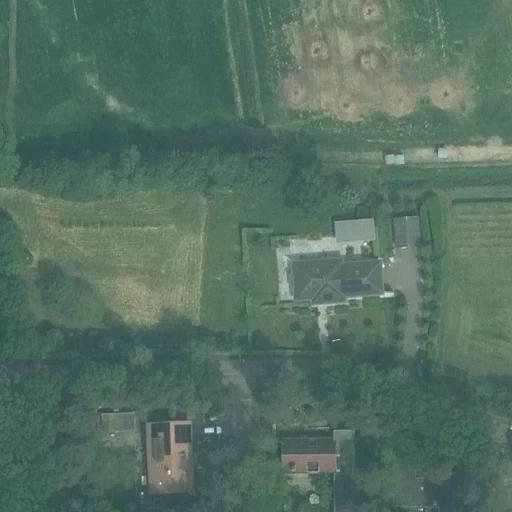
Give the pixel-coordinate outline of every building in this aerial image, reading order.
[(433,211),(405,212),(406,241),(433,241),(433,211)] [(297,301),(314,300),(326,299),(326,304),(345,302),(344,297),(383,295),(380,264),(342,267),(342,262),(294,266),(295,277),(292,277),(293,290),(296,290),(297,301)] [(148,426),(149,446),(151,494),(190,493),(189,466),(196,466),(196,455),(189,455),(187,425),(148,426)] [(355,511),(355,453),(355,433),(335,433),(335,440),(285,440),(285,475),(335,475),(335,511),(355,511)] [(441,511),(463,511),(464,475),(442,475),(442,482),(415,482),(415,462),(396,462),(396,508),(441,508),(441,511)]
